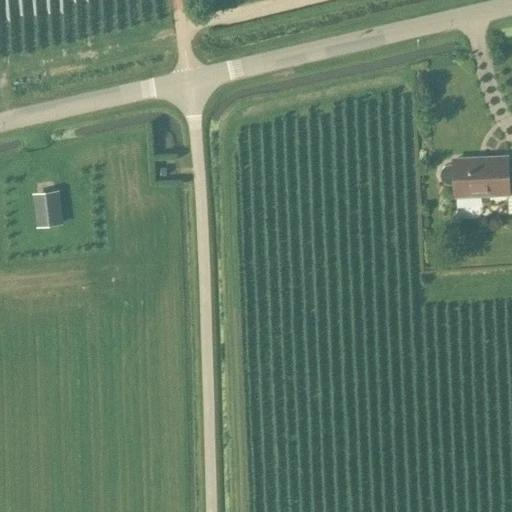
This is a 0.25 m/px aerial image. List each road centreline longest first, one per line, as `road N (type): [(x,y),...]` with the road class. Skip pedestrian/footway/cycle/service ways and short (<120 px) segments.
road 1 (unclassified): [(203,511),(187,83)]
road 2 (tertiary): [(187,83),(511,10)]
road 3 (tertiary): [(0,125),(187,83)]
road 4 (track): [(183,30),(310,0)]
